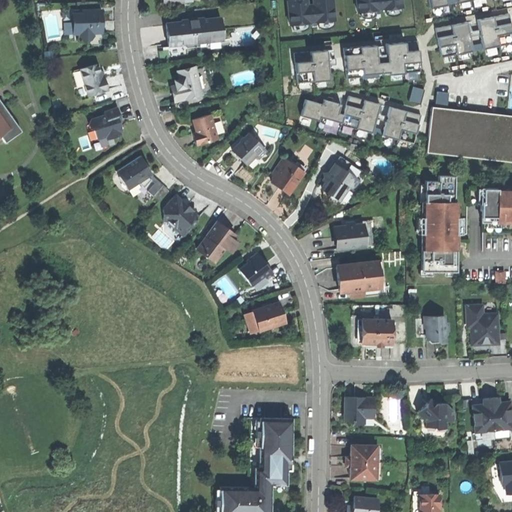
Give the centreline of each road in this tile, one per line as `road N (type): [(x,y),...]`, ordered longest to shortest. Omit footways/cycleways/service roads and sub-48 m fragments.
road 1 (residential): [(127,0),(134,72),(155,130),(188,172),(244,204),(296,257),(318,372)]
road 2 (residential): [(511,368),(318,372)]
road 3 (residential): [(318,372),(317,511)]
